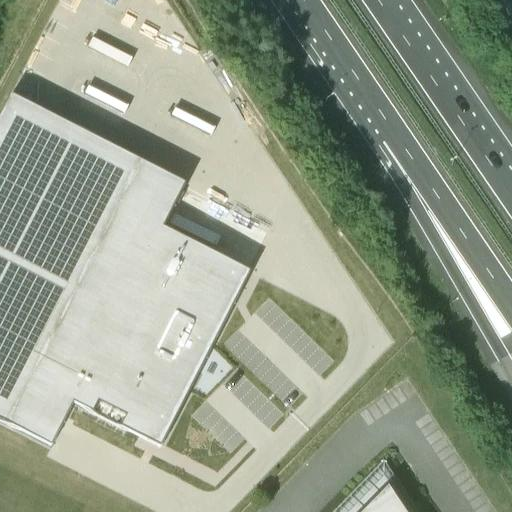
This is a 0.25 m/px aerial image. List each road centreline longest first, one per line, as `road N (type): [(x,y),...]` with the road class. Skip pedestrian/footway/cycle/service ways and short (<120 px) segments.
road 1 (trunk): [(395,132),(511,368)]
road 2 (trunk): [(511,197),(376,0)]
road 3 (trunk): [(395,132),(511,306)]
road 4 (trunk): [(304,0),(395,132)]
